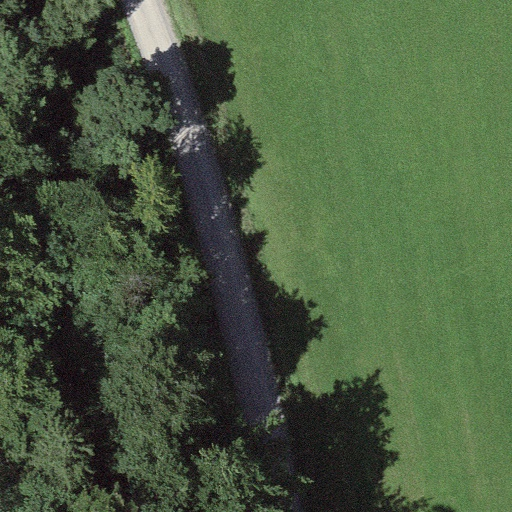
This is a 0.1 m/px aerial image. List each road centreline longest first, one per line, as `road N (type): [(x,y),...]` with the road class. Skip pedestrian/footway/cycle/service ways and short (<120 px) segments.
road 1 (unclassified): [(273,511),(206,194),(137,0)]
road 2 (track): [(94,511),(0,343)]
